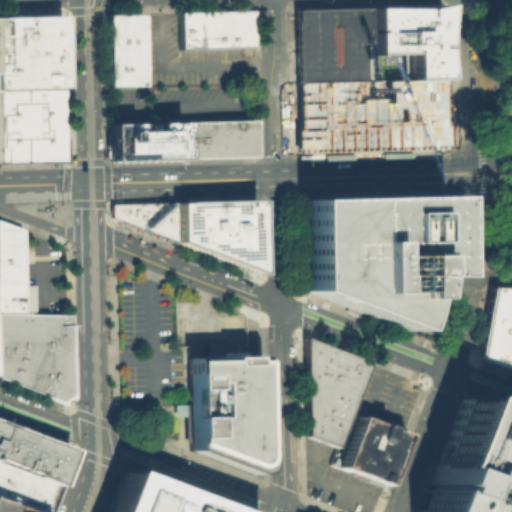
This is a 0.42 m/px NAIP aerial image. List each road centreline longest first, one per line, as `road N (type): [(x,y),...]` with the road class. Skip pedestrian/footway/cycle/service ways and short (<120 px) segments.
road 1 (residential): [(276,185),(281,510)]
road 2 (tertiary): [(0,402),(286,511)]
road 3 (tertiary): [(75,511),(93,418),(88,237)]
road 4 (tertiary): [(511,393),(280,306)]
road 5 (tertiary): [(85,181),(81,0)]
road 6 (residential): [(276,169),(271,0)]
road 7 (residential): [(463,158),(460,0)]
road 8 (primary): [(241,179),(85,181)]
road 9 (residential): [(394,511),(449,369)]
road 10 (primary): [(435,173),(309,177)]
road 11 (tertiary): [(206,278),(88,237)]
